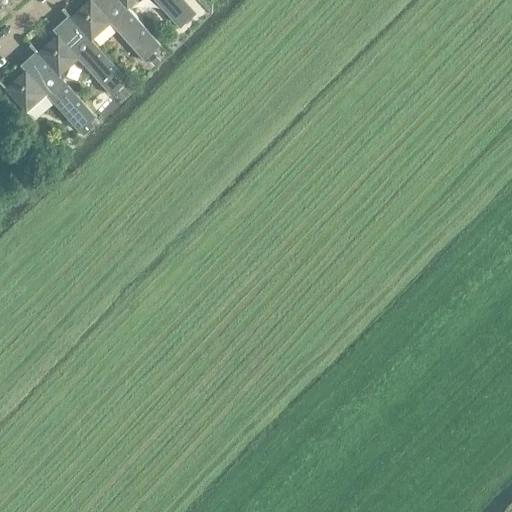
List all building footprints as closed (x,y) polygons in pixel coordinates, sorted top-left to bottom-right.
[(0,0),(0,15),(17,0),(0,0)] [(127,8),(119,0),(88,0),(70,16),(93,40),(112,23),(143,59),(160,44),(138,21),(135,17),(127,8)] [(119,0),(127,8),(135,17),(138,21),(157,4),(179,28),(191,17),(195,13),(183,0),(119,0)] [(93,40),(70,16),(70,17),(68,15),(53,29),(57,33),(39,50),(37,48),(36,49),(61,75),(79,58),(112,93),(128,78),(93,40)] [(6,87),(28,111),(46,94),(79,129),(95,114),(61,75),(36,49),(20,64),(25,69),(6,87)] [(44,133),(60,145),(70,133),(54,121),(44,133)]
